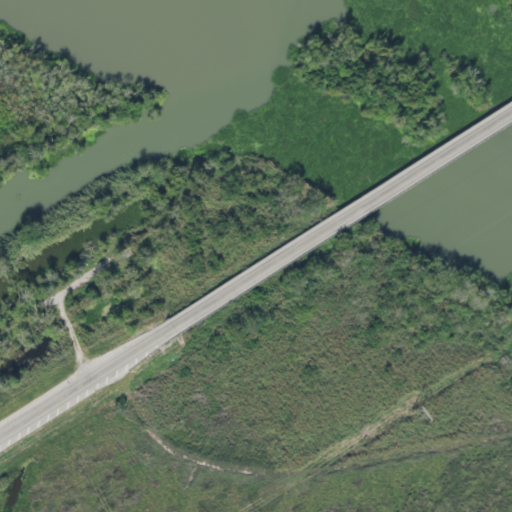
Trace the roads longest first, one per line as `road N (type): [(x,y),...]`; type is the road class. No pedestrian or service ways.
road 1 (primary): [(172,328),(511,111)]
road 2 (primary): [(0,437),(172,328)]
